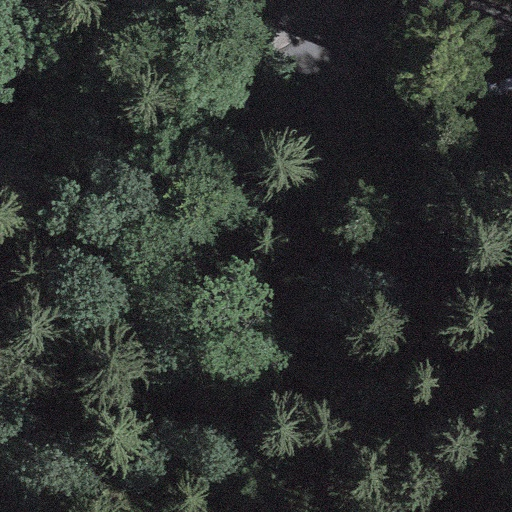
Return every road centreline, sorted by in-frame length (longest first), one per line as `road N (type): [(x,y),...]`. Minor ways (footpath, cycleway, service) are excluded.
road 1 (unclassified): [(511,13),(385,22),(345,33),(0,266)]
road 2 (track): [(150,0),(110,14),(0,100)]
